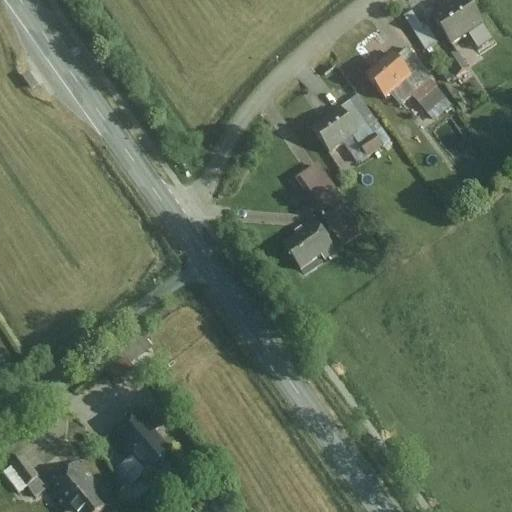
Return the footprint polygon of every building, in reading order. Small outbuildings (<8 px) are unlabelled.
[(483,25),(463,0),(449,0),(426,18),(451,50),(483,25)] [(453,84),(473,71),(461,53),(441,67),(453,84)] [(392,54),(365,76),(386,101),(413,78),(392,54)] [(360,134),(339,107),(308,131),(329,158),(360,134)] [(301,177),(344,248),(366,234),(323,164),(301,177)] [(337,249),(317,221),(284,244),(303,272),(337,249)] [(160,432),(139,411),(108,440),(131,465),(135,461),(150,477),(173,455),(156,436),(160,432)] [(98,483),(81,463),(46,490),(63,511),(68,511),(69,511),(106,511),(110,509),(93,487),(98,483)]
